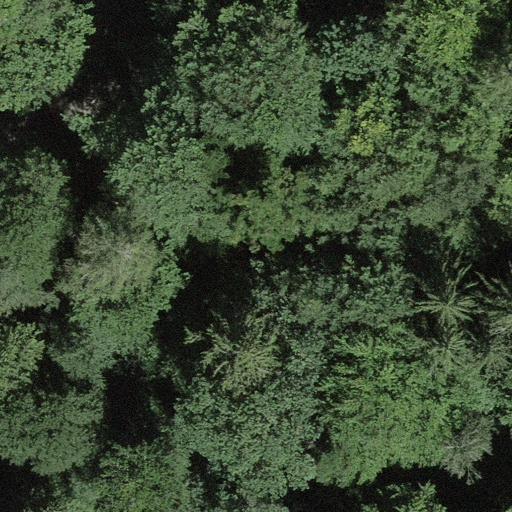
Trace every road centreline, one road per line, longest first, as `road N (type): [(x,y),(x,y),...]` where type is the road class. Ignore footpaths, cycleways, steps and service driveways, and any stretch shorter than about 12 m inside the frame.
road 1 (track): [(445,0),(100,86)]
road 2 (track): [(0,132),(27,130),(100,86),(126,0)]
